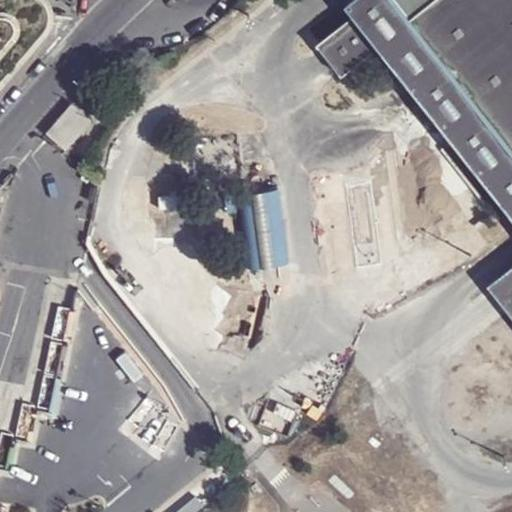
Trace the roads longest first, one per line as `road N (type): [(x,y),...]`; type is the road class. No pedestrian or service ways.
road 1 (tertiary): [(0,144),(129,0)]
road 2 (unknown): [(387,352),(511,283)]
